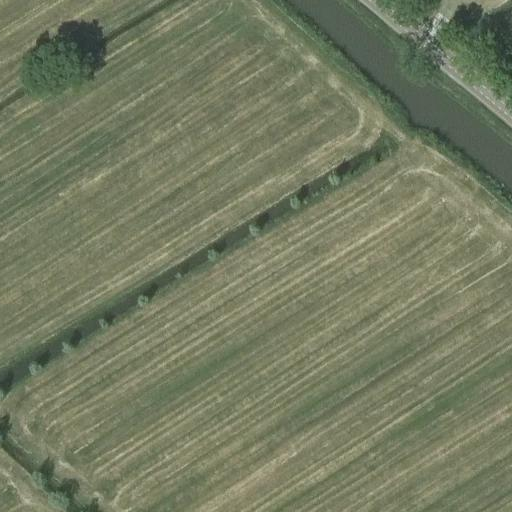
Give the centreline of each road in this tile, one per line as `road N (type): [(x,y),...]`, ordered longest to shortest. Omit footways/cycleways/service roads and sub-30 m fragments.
road 1 (track): [(241,0),(511,234)]
road 2 (tertiary): [(511,114),(372,0)]
